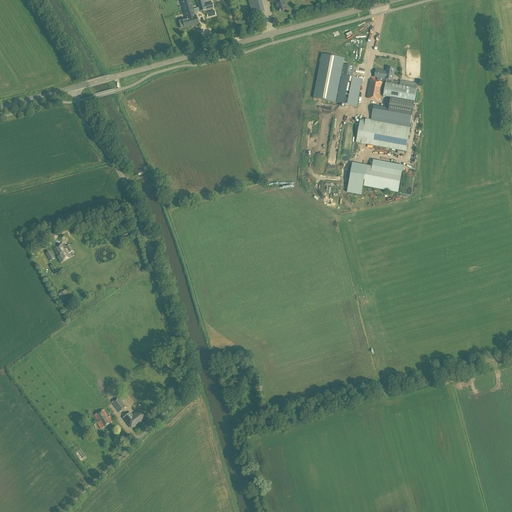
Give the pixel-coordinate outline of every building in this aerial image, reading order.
[(182,20),(182,21),(179,22),(180,29),(184,28),(198,25),(196,15),(194,15),(190,0),(185,0),(181,1),(186,19),(182,20)] [(249,0),(253,15),(263,12),(260,0),(249,0)] [(273,0),(275,6),(276,5),(277,12),(279,11),(279,12),(280,12),(280,11),(286,10),(283,0),(273,0)] [(372,16),(391,10),(390,5),(370,11),(372,16)] [(322,55),(313,99),(335,103),(357,107),(362,79),(353,77),(354,72),(355,67),(342,64),(344,59),(322,55)] [(388,72),(376,70),(374,77),(378,78),(377,82),(370,81),(367,98),(378,100),(381,83),(380,83),(381,78),(384,79),(386,79),(386,84),(384,96),(415,101),(417,89),(418,85),(418,84),(400,81),(399,86),(392,85),(392,82),(388,81),(389,72),(388,72)] [(360,121),(356,142),(405,151),(410,129),(412,113),(389,109),(377,106),(376,107),(373,107),(371,119),(371,122),(365,121),(363,120),(360,121)] [(362,185),(398,189),(402,162),(373,159),(372,164),(365,163),(362,185)] [(65,245),(63,246),(62,244),(54,249),(58,257),(57,258),(60,263),(70,257),(68,254),(73,251),(69,245),(66,247),(65,245)] [(50,261),(55,258),(50,251),(45,253),(50,261)] [(146,379),(143,373),(132,380),(136,386),(146,379)] [(119,413),(126,407),(122,402),(118,398),(111,403),(119,413)] [(94,414),(103,428),(112,423),(102,408),(94,414)] [(130,429),(144,418),(139,413),(133,418),(130,413),(123,419),(130,429)]
